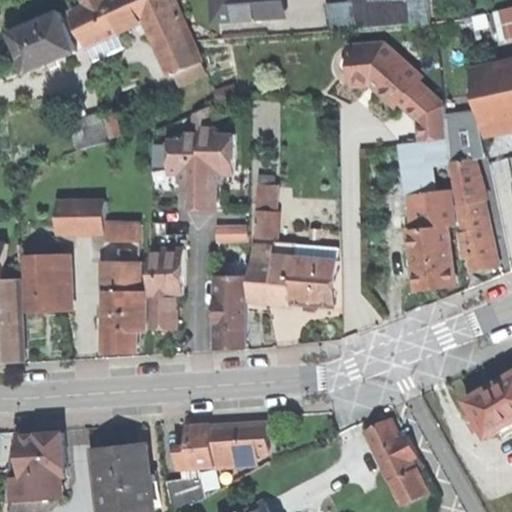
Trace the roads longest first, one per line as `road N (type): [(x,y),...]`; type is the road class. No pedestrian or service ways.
road 1 (tertiary): [(321,374),(0,397)]
road 2 (tertiary): [(321,374),(399,357),(511,309)]
